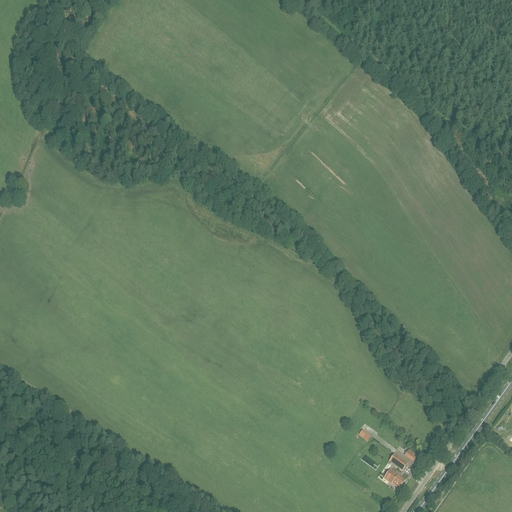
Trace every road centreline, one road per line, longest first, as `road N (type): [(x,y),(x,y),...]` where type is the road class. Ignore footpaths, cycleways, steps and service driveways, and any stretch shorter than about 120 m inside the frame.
road 1 (track): [(182,144),(245,215),(280,239),(222,219),(180,180),(133,187),(103,181),(35,122)]
road 2 (track): [(280,239),(332,276),(395,354),(444,391),(446,428),(420,465),(430,473)]
road 3 (track): [(298,0),(438,114),(511,152)]
road 4 (track): [(221,511),(0,369)]
road 5 (unclassified): [(402,511),(501,366)]
road 6 (track): [(100,0),(44,84),(35,122),(21,95)]
road 7 (track): [(511,125),(462,52),(407,0)]
road 8 (primary): [(417,511),(511,381)]
